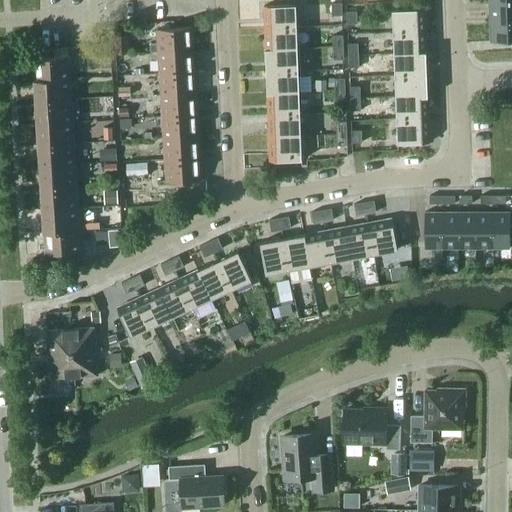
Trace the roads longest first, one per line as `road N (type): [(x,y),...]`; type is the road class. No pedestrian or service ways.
road 1 (residential): [(252,511),(253,415),(313,383),(383,360),(442,349),(503,362)]
road 2 (residential): [(238,210),(442,173),(459,149),(458,82)]
road 3 (residential): [(0,296),(52,291),(238,210)]
road 4 (residential): [(238,210),(224,0)]
road 5 (residential): [(498,511),(503,362)]
